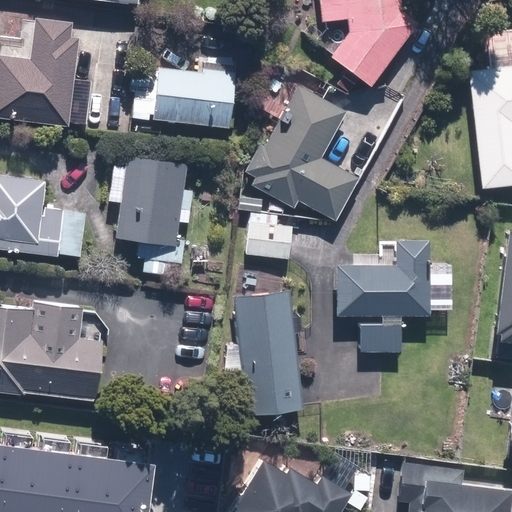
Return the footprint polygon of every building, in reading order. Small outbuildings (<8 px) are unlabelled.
[(338,23),(339,35),(320,60),(342,77),(361,91),(413,24),(396,11),(394,0),(309,0),(313,26),(338,23)] [(66,27),(26,24),(23,59),(0,57),(0,120),(57,126),(58,121),(78,123),(82,85),(61,83),(66,27)] [(511,68),(460,73),(470,191),(511,187),(511,137),(511,133),(511,132),(511,68)] [(142,69),(142,82),(125,81),(123,116),(140,117),(140,124),(222,128),(225,74),(142,69)] [(284,210),(289,201),(324,221),(348,180),(314,160),(339,117),(290,88),(241,172),(248,176),(243,186),(284,210)] [(116,160),(114,181),(102,180),(100,201),(113,202),(109,242),(138,244),(135,272),(156,274),(157,264),(173,265),(174,242),(169,242),(171,223),(181,224),(184,189),(173,188),(175,165),(116,160)] [(35,206),(37,182),(0,178),(0,251),(46,256),(72,258),(77,210),(35,206)] [(270,225),(270,218),(243,215),(239,257),(281,262),(285,227),(270,225)] [(511,230),(498,329),(504,330),(503,337),(511,337),(511,230)] [(391,353),(392,317),(420,318),(420,308),(441,309),(442,267),(421,267),(421,246),(386,246),(386,267),(375,267),(375,254),(354,254),(353,267),(328,267),(327,316),(374,317),(374,328),(352,327),(352,352),(391,353)] [(288,408),(278,295),(227,299),(235,391),(236,412),(288,408)] [(0,385),(99,397),(106,338),(80,335),(84,304),(37,298),(36,305),(0,300),(0,385)] [(236,412),(235,391),(213,392),(215,414),(236,412)] [(127,448),(69,443),(71,430),(0,422),(0,481),(7,483),(6,498),(23,500),(22,503),(52,506),(51,511),(196,511),(199,484),(166,481),(164,498),(133,495),(131,511),(110,509),(113,484),(123,485),(127,448)] [(322,511),(334,495),(305,477),(299,486),(275,471),(271,478),(249,464),(218,511),(322,511)] [(392,503),(403,504),(402,511),(511,511),(511,484),(456,480),(457,470),(395,466),(392,503)]
